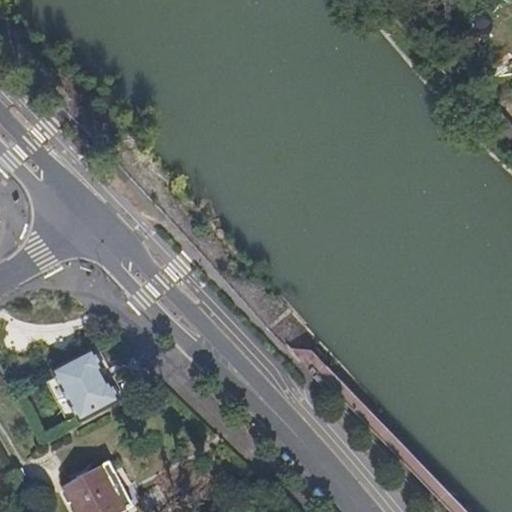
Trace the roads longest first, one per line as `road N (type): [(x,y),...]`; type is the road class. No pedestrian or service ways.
road 1 (tertiary): [(89,224),(364,511)]
road 2 (tertiary): [(0,131),(89,224)]
